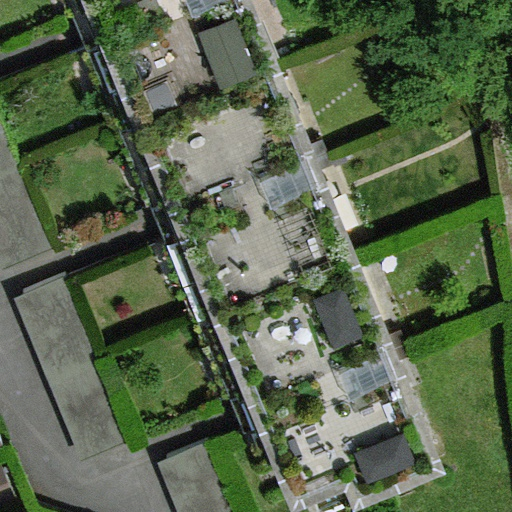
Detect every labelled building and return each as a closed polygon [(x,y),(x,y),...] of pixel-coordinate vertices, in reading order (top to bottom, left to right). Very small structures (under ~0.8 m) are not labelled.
[(101,39),(134,118),(275,57),(251,0),(85,0),(90,11),(101,39)] [(275,57),(134,118),(169,202),(181,230),(213,307),(354,251),(317,160),(275,57)] [(0,245),(9,268),(58,247),(23,163),(0,106),(0,245)] [(354,251),(213,307),(248,393),(259,421),(271,417),(299,482),(353,462),(361,481),(436,450),(396,352),(354,251)] [(86,460),(135,440),(101,356),(69,277),(18,296),(86,460)] [(242,511),(214,441),(170,459),(191,511),(242,511)]
